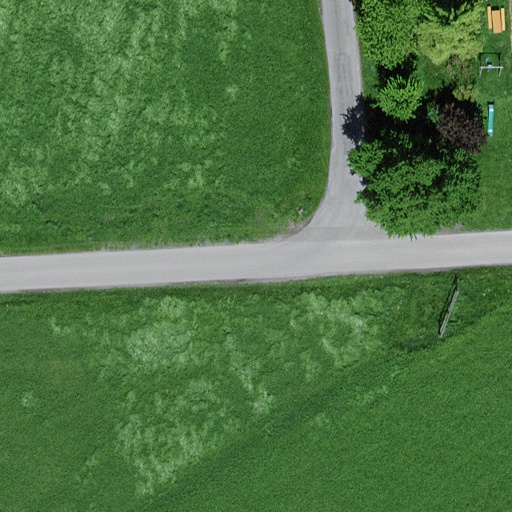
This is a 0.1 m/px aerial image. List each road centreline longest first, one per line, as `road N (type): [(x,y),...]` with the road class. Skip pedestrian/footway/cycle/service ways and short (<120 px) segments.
road 1 (track): [(511,262),(0,292)]
road 2 (track): [(365,0),(386,267)]
